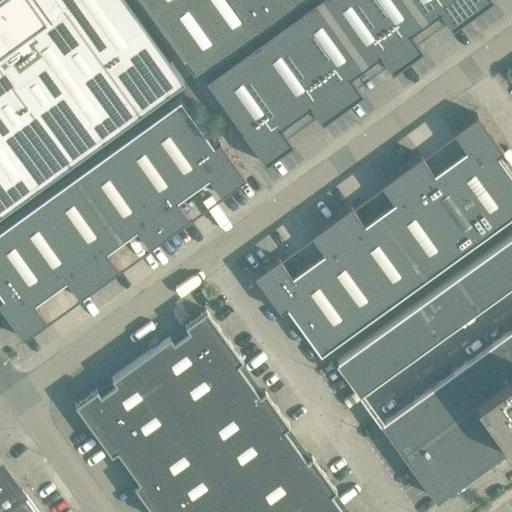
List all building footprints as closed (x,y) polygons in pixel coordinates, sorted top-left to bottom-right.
[(0,0),(0,211),(183,79),(125,0),(0,0)] [(141,0),(193,72),(291,0),(141,0)] [(200,81),(261,164),(286,145),(274,129),(290,117),(304,107),(317,123),(336,109),(357,94),(345,77),(360,66),(374,56),(387,72),(400,63),(417,50),(405,34),(420,23),(434,12),(446,29),(467,14),(486,0),(311,0),(312,0),(276,26),(200,81)] [(212,143),(179,97),(144,122),(191,187),(207,175),(220,193),(244,176),(218,139),(212,143)] [(448,159),(495,224),(511,212),(511,174),(496,153),(502,148),(476,112),(451,130),(464,148),(448,159)] [(191,187),(144,122),(108,148),(168,231),(188,216),(175,198),(191,187)] [(168,231),(108,148),(73,173),(120,238),(135,227),(148,245),(168,231)] [(495,224),(448,159),(432,171),(420,153),(399,167),(459,250),(495,224)] [(459,250),(399,167),(379,182),(392,200),(377,211),(424,276),(459,250)] [(120,238),(73,173),(38,198),(98,281),(118,267),(105,249),(120,238)] [(2,224),(49,289),(65,278),(78,296),(98,281),(38,198),(2,224)] [(377,211),(362,221),(350,203),(329,218),(389,301),(424,276),(377,211)] [(306,262),(353,327),(389,301),(329,218),(309,233),(322,250),(306,262)] [(49,289),(2,224),(0,225),(0,294),(1,296),(0,296),(0,306),(21,337),(46,319),(33,301),(49,289)] [(511,231),(335,359),(359,392),(511,281),(511,231)] [(353,327),(306,262),(290,273),(278,255),(253,273),(279,310),(285,305),(319,352),(353,327)] [(139,355),(163,389),(229,341),(205,308),(184,323),(188,329),(173,340),(168,334),(139,355)] [(511,324),(380,420),(435,496),(436,495),(436,494),(506,444),(509,449),(511,446),(511,324)] [(241,358),(229,341),(163,389),(187,421),(246,378),(235,363),(241,358)] [(163,389),(139,355),(111,376),(115,382),(100,393),(95,387),(74,403),(98,436),(163,389)] [(246,378),(187,421),(210,453),(276,406),(264,389),(258,393),(246,378)] [(116,449),(127,464),(187,421),(163,389),(98,436),(110,453),(116,449)] [(288,423),(276,406),(210,453),(234,486),(293,443),(282,427),(288,423)] [(187,421),(127,464),(138,479),(132,484),(144,501),(210,453),(187,421)] [(293,443),(234,486),(252,511),(265,511),(323,471),(310,454),(304,458),(293,443)] [(197,511),(234,486),(210,453),(144,501),(152,511),(197,511)] [(0,511),(38,511),(21,488),(17,491),(0,467),(0,511)] [(335,488),(323,471),(265,511),(333,511),(340,508),(329,492),(335,488)] [(252,511),(234,486),(197,511),(252,511)]
